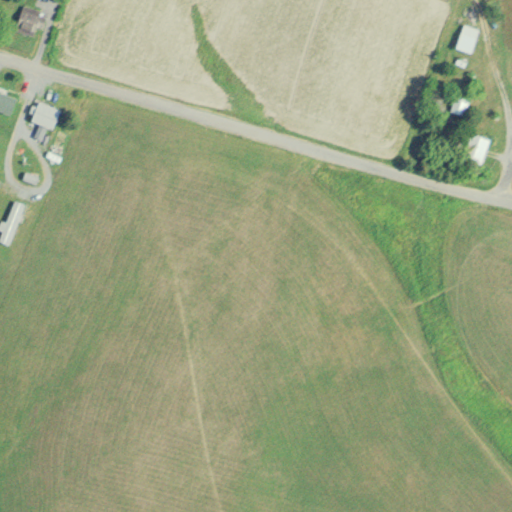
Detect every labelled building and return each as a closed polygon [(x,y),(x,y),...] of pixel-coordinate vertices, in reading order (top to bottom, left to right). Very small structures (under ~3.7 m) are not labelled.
[(24,5),(43,10),(42,16),(48,18),(45,29),(39,28),(37,36),(17,30),(24,5)] [(457,47),(475,51),(479,34),(462,30),(457,47)] [(0,89),(21,99),(13,117),(0,111),(0,89)] [(456,94),(471,99),(466,116),(451,112),(456,94)] [(42,100),(64,109),(56,128),(35,119),(42,100)] [(471,132),(490,138),(482,162),(463,155),(471,132)] [(27,171),(40,176),(37,185),(24,180),(27,171)] [(16,200),(26,204),(12,245),(0,241),(4,231),(0,229),(2,221),(8,221),(16,200)]
